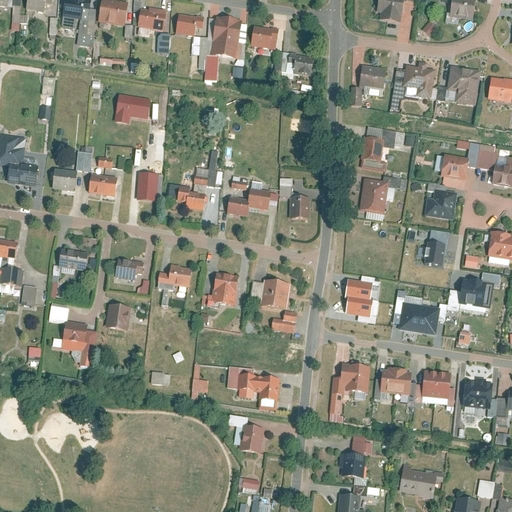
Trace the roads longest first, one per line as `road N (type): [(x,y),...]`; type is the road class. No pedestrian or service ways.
road 1 (residential): [(0,211),(320,261)]
road 2 (residential): [(320,261),(335,35)]
road 3 (residential): [(310,333),(511,363)]
road 4 (residential): [(295,511),(310,333)]
road 5 (residential): [(486,41),(445,49),(335,35)]
